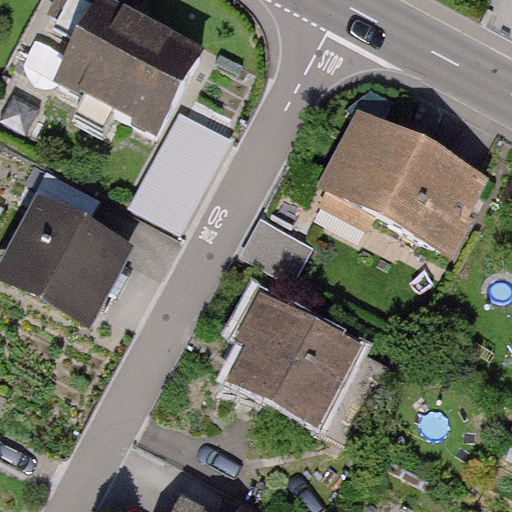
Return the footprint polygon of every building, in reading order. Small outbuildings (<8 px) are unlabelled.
[(204,60),(113,13),(120,0),(61,0),(50,22),(81,37),(53,91),(160,145),(204,60)] [(470,224),(490,186),(361,116),(318,194),(327,198),(319,213),(371,241),(379,225),(453,265),(474,226),(470,224)] [(234,145),(181,117),(128,216),(181,244),(234,145)] [(102,206),(49,179),(38,199),(91,227),(102,206)] [(0,289),(92,339),(138,255),(39,202),(0,274),(0,289)] [(316,252),(262,224),(241,263),(295,291),(316,252)] [(363,357),(365,354),(262,300),(238,347),(249,352),(229,390),(349,452),(391,372),(363,357)]
